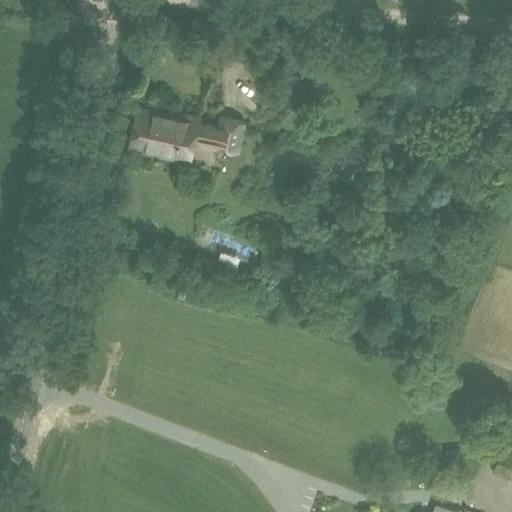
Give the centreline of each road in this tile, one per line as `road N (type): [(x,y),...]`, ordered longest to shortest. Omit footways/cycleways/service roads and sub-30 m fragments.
road 1 (unclassified): [(14,511),(121,0)]
road 2 (track): [(209,0),(511,21)]
road 3 (unknown): [(42,379),(242,451),(287,511)]
